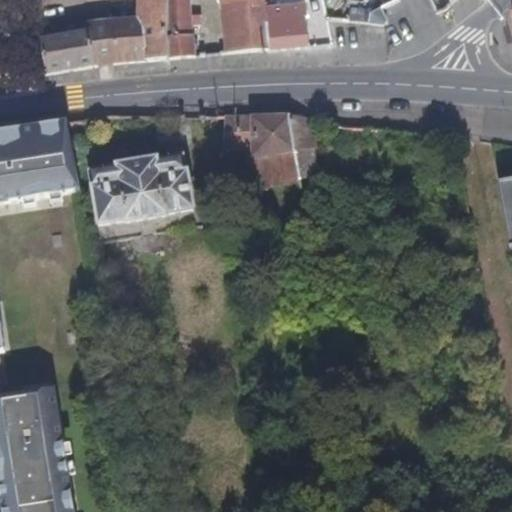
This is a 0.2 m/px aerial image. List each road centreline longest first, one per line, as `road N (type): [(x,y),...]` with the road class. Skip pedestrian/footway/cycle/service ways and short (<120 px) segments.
road 1 (tertiary): [(367,83),(27,107)]
road 2 (tertiary): [(511,93),(367,83)]
road 3 (residential): [(367,83),(414,67),(475,29)]
